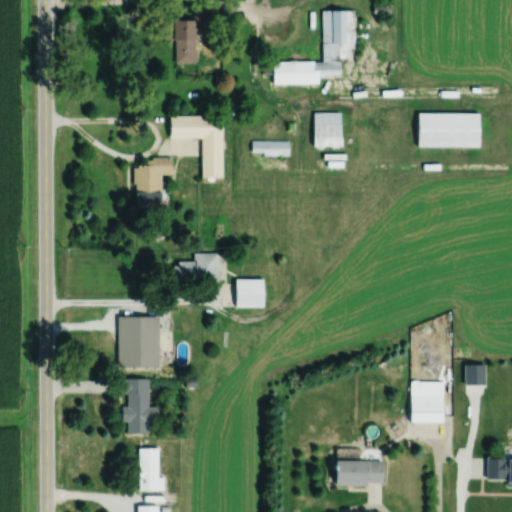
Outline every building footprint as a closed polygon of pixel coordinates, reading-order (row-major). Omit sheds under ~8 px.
[(319,84),(319,76),(340,76),(340,57),(355,57),(354,10),(322,10),(322,61),(272,61),(272,85),(319,84)] [(213,17),(166,18),(167,38),(175,38),(175,62),(194,62),(194,35),(213,35),(213,17)] [(313,112),(313,148),(341,148),(341,112),(313,112)] [(479,146),(479,112),(417,112),(417,146),(479,146)] [(170,138),(201,137),(201,179),(223,179),(222,115),(170,115),(170,138)] [(289,141),(251,141),(251,155),(289,155),(289,141)] [(171,174),(171,160),(134,160),(134,208),(161,208),(160,174),(171,174)] [(193,262),(172,262),(172,282),(217,282),(217,252),(193,252),(193,262)] [(263,278),(235,278),(235,307),(263,307),(263,278)] [(158,366),(158,317),(117,317),(117,366),(158,366)] [(148,379),(124,379),(124,434),(147,434),(147,421),(158,421),(158,407),(148,407),(148,379)] [(442,422),(442,394),(410,394),(410,422),(442,422)] [(159,448),(139,448),(139,491),(159,491),(159,448)] [(506,488),(511,487),(511,459),(486,459),(486,480),(506,480),(506,488)] [(335,484),(383,484),(383,460),(335,460),(335,484)]
